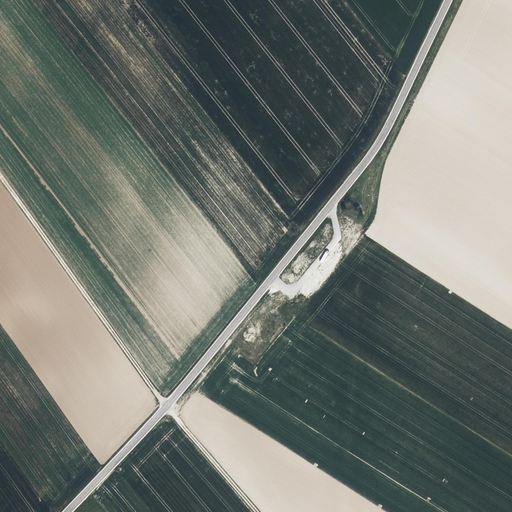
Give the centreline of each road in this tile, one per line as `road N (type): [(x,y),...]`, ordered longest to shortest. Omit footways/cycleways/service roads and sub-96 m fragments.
road 1 (tertiary): [(67,511),(152,423),(365,164),(448,0)]
road 2 (track): [(260,511),(165,400),(0,173)]
road 3 (track): [(335,239),(368,217),(376,170),(457,0)]
